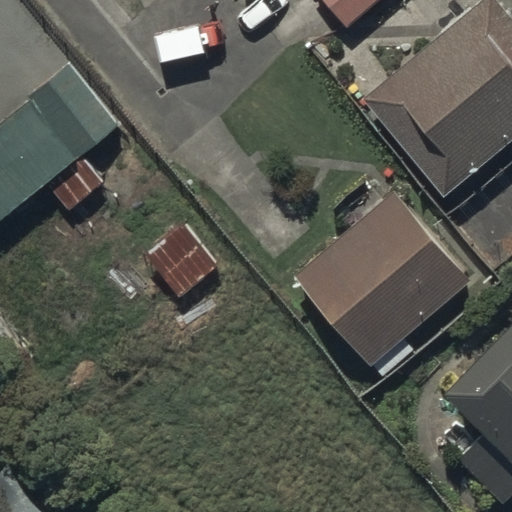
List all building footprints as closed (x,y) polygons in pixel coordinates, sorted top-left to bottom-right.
[(325,0),(349,29),(385,0),(325,0)] [(511,14),(500,0),(485,0),(365,101),(448,200),(511,146),(511,14)] [(0,221),(43,186),(68,217),(104,188),(80,159),(120,126),(69,64),(0,120),(0,221)] [(399,191),(296,275),(384,382),(419,354),(409,341),(477,285),(399,191)] [(184,221),(143,251),(178,299),(219,269),(184,221)] [(511,511),(511,329),(446,394),(489,439),(461,467),(505,511),(511,511)]
